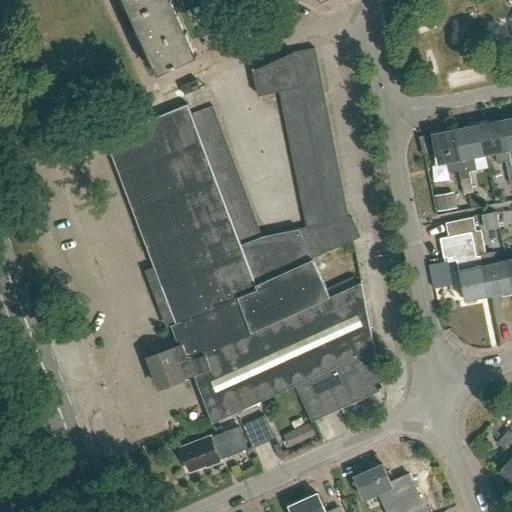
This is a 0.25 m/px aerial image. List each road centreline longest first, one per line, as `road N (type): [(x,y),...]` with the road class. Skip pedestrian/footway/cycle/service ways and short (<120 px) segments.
road 1 (residential): [(347,15),(346,48),(412,358),(434,401)]
road 2 (residential): [(434,401),(441,363),(390,116)]
road 3 (secondary): [(97,511),(0,248)]
road 4 (residential): [(196,511),(434,401)]
road 5 (residential): [(221,70),(347,15)]
road 6 (residential): [(390,116),(511,89)]
